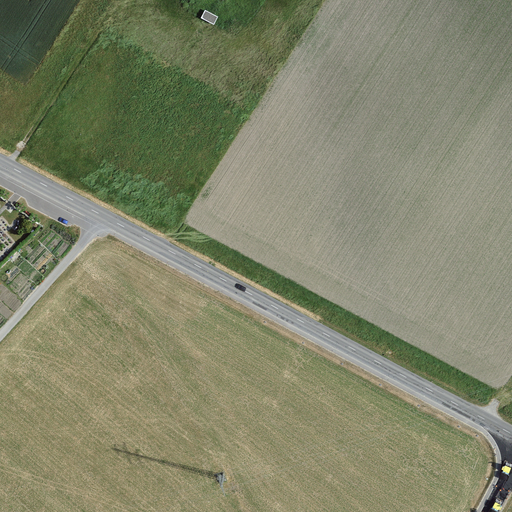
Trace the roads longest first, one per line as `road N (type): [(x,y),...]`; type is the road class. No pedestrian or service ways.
road 1 (secondary): [(0,161),(511,434)]
road 2 (track): [(106,218),(0,336)]
